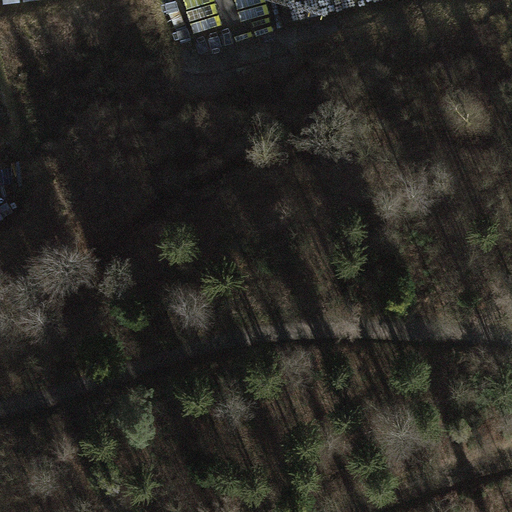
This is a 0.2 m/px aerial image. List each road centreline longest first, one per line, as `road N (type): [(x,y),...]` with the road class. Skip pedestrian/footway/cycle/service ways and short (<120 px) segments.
road 1 (track): [(0,406),(216,343),(341,329),(481,329)]
road 2 (track): [(511,457),(356,511)]
